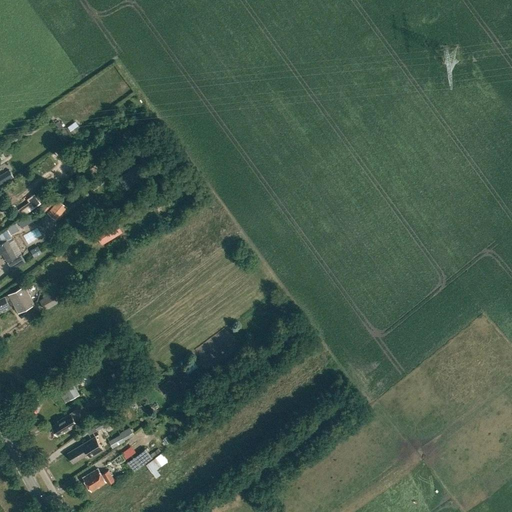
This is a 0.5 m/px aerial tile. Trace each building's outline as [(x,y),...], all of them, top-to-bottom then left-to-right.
[(81,129),(78,125),(70,131),(73,135),(81,129)] [(138,164),(119,179),(128,191),(147,177),(138,164)] [(2,175),(6,182),(13,178),(9,171),(2,175)] [(23,217),(42,203),(35,194),(27,199),(29,202),(18,210),(23,217)] [(67,206),(58,199),(48,212),(56,219),(67,206)] [(31,213),(17,222),(21,228),(35,219),(31,213)] [(15,222),(7,227),(11,234),(19,229),(15,222)] [(117,222),(105,229),(111,240),(123,233),(117,222)] [(42,226),(26,234),(31,244),(47,236),(42,226)] [(0,248),(7,262),(18,256),(8,239),(0,243),(0,248)] [(41,252),(37,246),(30,250),(34,257),(41,252)] [(65,294),(71,290),(67,283),(60,286),(65,294)] [(36,303),(26,285),(5,296),(0,298),(0,313),(10,308),(8,304),(14,302),(19,312),(36,303)] [(59,301),(54,292),(39,300),(45,310),(59,301)] [(259,354),(265,349),(259,341),(252,346),(259,354)] [(122,380),(134,372),(128,362),(116,370),(122,380)] [(70,400),(79,395),(73,385),(64,390),(70,400)] [(64,432),(77,424),(73,418),(79,415),(75,409),(69,413),(70,413),(57,421),(58,422),(52,426),(57,435),(63,431),(64,432)] [(99,429),(112,422),(109,416),(95,424),(99,429)] [(134,434),(131,429),(129,427),(120,432),(120,434),(108,441),(113,448),(125,441),(124,439),(134,434)] [(91,457),(103,449),(96,436),(68,452),(73,462),(89,453),(91,457)] [(135,471),(153,457),(146,448),(128,462),(135,471)] [(162,452),(157,457),(163,465),(168,460),(162,452)] [(108,469),(101,473),(98,468),(83,477),(91,491),(106,481),(108,484),(115,480),(108,469)]
